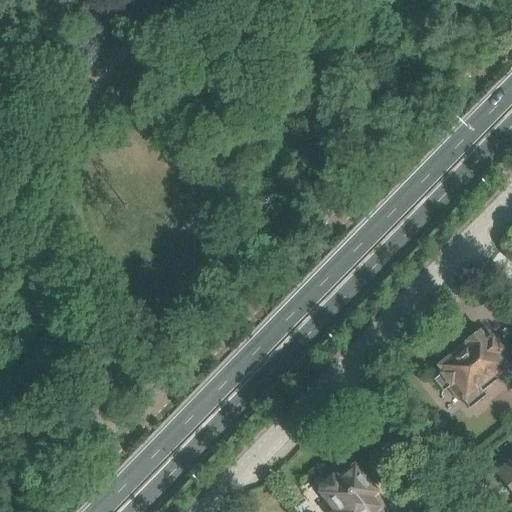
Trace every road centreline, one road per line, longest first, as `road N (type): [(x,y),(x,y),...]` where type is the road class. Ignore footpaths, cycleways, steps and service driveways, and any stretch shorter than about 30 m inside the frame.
road 1 (primary): [(511,90),(97,511)]
road 2 (primary): [(134,511),(511,127)]
road 3 (residential): [(167,391),(511,41)]
road 4 (residential): [(341,370),(511,199)]
road 5 (residential): [(203,511),(341,370)]
road 6 (residential): [(453,511),(341,370)]
road 7 (residential): [(167,391),(118,371),(96,382),(86,402),(89,426),(117,443)]
